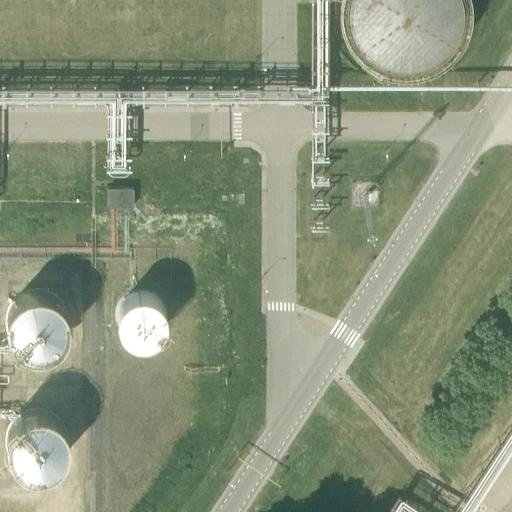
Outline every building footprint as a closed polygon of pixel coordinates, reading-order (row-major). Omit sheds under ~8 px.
[(341,0),(341,4),(341,8),(342,13),(342,15),(343,19),(344,24),(346,28),(347,32),(350,36),(352,40),(354,43),(357,47),(360,50),(364,53),(369,57),(371,58),(376,62),(383,64),(387,66),(391,67),(395,67),(397,68),(404,68),(408,68),(413,67),(417,67),(419,66),(423,65),(428,63),(433,61),(437,59),(443,55),(444,53),(449,49),(453,44),(456,40),(458,37),(461,31),(463,27),(464,23),(465,18),(466,16),(467,12),(467,8),(467,5),(467,1),(466,0),(341,0)] [(108,204),(133,204),(133,186),(108,187),(108,204)] [(161,313),(162,307),(161,301),(159,295),(157,291),(152,285),(148,281),(141,279),(136,277),(130,277),(123,278),(118,280),(114,283),(109,287),(105,292),(103,298),(102,304),(102,308),(102,313),(105,320),(107,324),(111,328),(116,333),(122,335),(127,336),(133,337),(138,336),(143,334),(148,332),(153,328),(157,323),(159,319),(161,313)] [(65,321),(65,315),(65,310),(63,302),(60,296),(54,289),(49,285),(42,281),(35,279),(27,279),(19,281),(13,283),(8,286),(3,290),(0,293),(0,336),(5,342),(10,346),(17,349),(23,351),(32,352),(40,350),(46,348),(50,345),(55,341),(60,335),(63,329),(65,321)] [(65,447),(65,441),(64,432),(63,427),(59,421),(55,415),(48,410),(43,407),(34,405),(28,405),(20,406),(14,408),(8,412),(2,417),(0,419),(0,462),(5,468),(10,472),(16,475),(25,477),(30,477),(39,476),(44,474),(50,470),(56,466),(59,461),(63,454),(65,447)]
